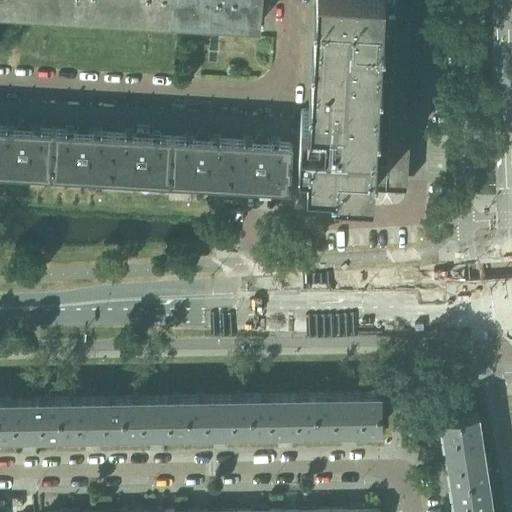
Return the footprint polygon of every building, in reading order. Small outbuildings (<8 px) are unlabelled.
[(0,0),(0,6),(49,10),(49,0),(0,0)] [(49,0),(49,10),(119,14),(120,0),(49,0)] [(120,0),(119,14),(190,18),(190,0),(120,0)] [(190,0),(190,18),(242,21),(261,22),(262,14),(264,14),(265,8),(262,8),(262,0),(190,0)] [(300,141),(299,152),(303,152),(310,153),(309,169),(328,170),(335,170),(334,180),(344,180),(355,181),(367,182),(406,184),(407,184),(417,0),(316,0),(311,109),(301,108),(301,111),(301,114),(300,126),(300,141)] [(10,167),(22,168),(26,99),(0,97),(0,169),(10,171),(10,167)] [(34,172),(52,173),(56,101),(26,99),(22,168),(34,169),(34,172)] [(70,171),(82,172),(85,102),(56,101),(52,173),(69,174),(70,171)] [(93,176),(111,177),(115,104),(85,102),(82,172),(94,172),(93,176)] [(115,104),(111,177),(127,178),(129,178),(141,178),(141,175),(145,106),(115,104)] [(154,179),(170,180),(174,108),(145,106),(141,175),(153,176),(152,179),(154,179)] [(204,109),(174,108),(170,180),(171,180),(171,177),(200,178),(204,109)] [(212,182),(229,183),(234,111),(204,109),(200,178),(212,179),(212,182)] [(247,181),(259,182),(263,113),(234,111),(229,183),(247,184),(247,181)] [(263,113),(259,182),(271,182),(271,186),(287,187),(287,183),(290,183),(292,138),(293,114),(263,113)] [(381,390),(316,391),(317,427),(382,426),(381,390)] [(316,391),(252,392),(253,428),(317,427),(316,391)] [(252,392),(188,394),(189,429),(253,428),(252,392)] [(188,394),(124,395),(125,430),(189,429),(188,394)] [(124,395),(60,396),(61,431),(125,430),(124,395)] [(60,396),(0,396),(0,432),(61,431),(60,396)] [(443,416),(453,480),(488,474),(478,411),(443,416)] [(453,480),(457,511),(493,511),(488,474),(453,480)] [(0,511),(34,511),(35,511),(23,511),(22,511),(0,511),(3,511),(3,498),(0,497),(0,511)]
